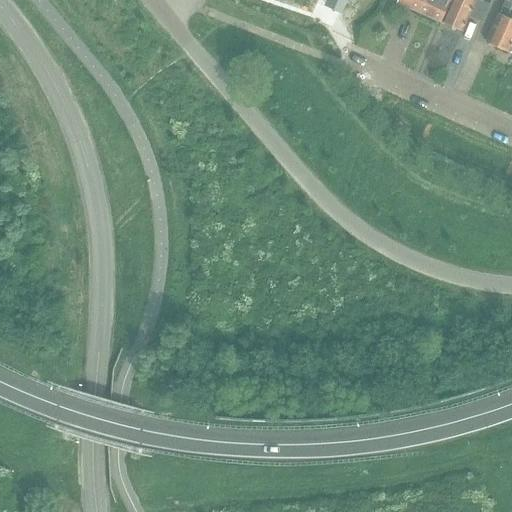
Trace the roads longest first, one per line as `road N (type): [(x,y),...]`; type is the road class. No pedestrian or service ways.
road 1 (unclassified): [(95,511),(100,222),(66,105),(0,8)]
road 2 (motorway): [(511,412),(418,438),(272,451),(141,436),(0,388)]
road 3 (residential): [(169,18),(294,168),(379,246),(459,282),(511,284)]
road 4 (residential): [(511,131),(342,58)]
